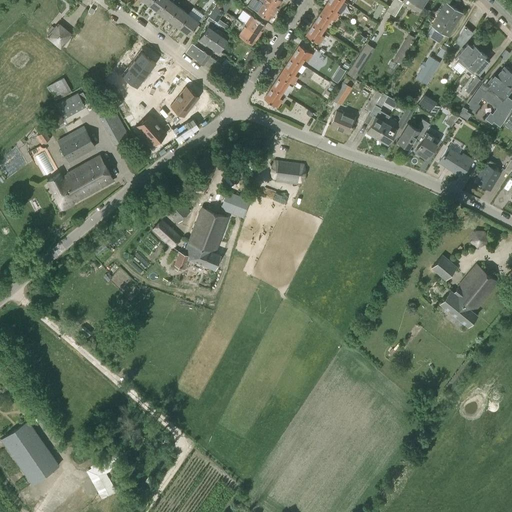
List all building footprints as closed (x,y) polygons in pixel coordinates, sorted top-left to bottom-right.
[(158,12),(166,0),(150,0),(148,4),(158,12)] [(168,19),(177,6),(169,0),(166,0),(158,12),(168,19)] [(221,8),(226,0),(219,0),(216,5),(221,8)] [(269,18),(275,9),(261,0),(249,0),(247,3),(269,18)] [(261,0),(275,9),(281,1),(279,0),(261,0)] [(336,16),(339,13),(335,10),(341,0),(340,0),(327,0),(323,7),(336,16)] [(394,15),(403,2),(400,0),(392,0),(386,10),(394,15)] [(447,35),(462,12),(445,2),(431,24),(447,35)] [(383,7),(379,4),(374,11),(379,14),(383,7)] [(217,21),(224,11),(221,9),(221,8),(216,5),(209,15),(217,21)] [(177,27),(187,14),(177,6),(168,19),(177,27)] [(334,20),(336,16),(323,7),(314,20),(324,27),(330,17),(334,20)] [(264,25),(243,10),(240,14),(248,19),(246,21),(242,19),(241,21),(240,22),(258,34),(264,25)] [(188,35),(197,22),(187,14),(177,27),(188,35)] [(253,42),(258,34),(240,22),(241,21),(237,19),(233,23),(231,27),(253,42)] [(319,43),(323,35),(320,33),(324,27),(314,20),(305,34),(319,43)] [(217,51),(227,35),(209,23),(199,39),(217,51)] [(60,46),(70,34),(58,24),(48,36),(60,46)] [(460,45),(472,32),(464,25),(454,40),(460,45)] [(362,44),(366,37),(359,33),(356,40),(362,44)] [(347,73),(355,78),(375,48),(366,42),(347,73)] [(470,45),(467,42),(454,57),(460,62),(465,67),(480,50),(472,43),(470,45)] [(202,51),(191,44),(185,52),(196,60),(202,65),(209,55),(203,51),(202,51)] [(307,61),(312,53),(298,44),(290,57),(299,64),(303,58),(307,61)] [(400,63),(409,47),(406,45),(397,61),(400,63)] [(509,52),(504,49),(499,56),(504,59),(509,52)] [(480,50),(465,67),(471,72),(474,69),(477,72),(488,60),(484,57),(486,55),(480,50)] [(429,55),(414,77),(426,85),(440,63),(429,55)] [(295,80),(297,76),(293,73),(299,64),(290,57),(281,71),(295,80)] [(147,60),(121,87),(136,100),(163,72),(147,60)] [(211,69),(214,72),(220,64),(217,61),(211,69)] [(479,104),(477,103),(482,97),(496,108),(492,114),(490,112),(485,119),(491,123),(493,121),(499,126),(502,122),(511,105),(511,100),(511,99),(509,101),(504,97),(511,86),(511,71),(510,70),(510,69),(506,66),(505,67),(504,66),(496,76),(494,73),(486,83),(483,81),(467,102),(470,104),(468,106),(474,111),(479,104)] [(113,71),(105,80),(113,86),(117,82),(114,79),(117,74),(113,71)] [(292,84),(295,80),(281,71),(272,84),(282,90),(288,81),(292,84)] [(340,78),(333,74),(330,79),(337,83),(340,78)] [(471,94),(483,78),(477,74),(465,89),(471,94)] [(69,87),(63,77),(46,87),(54,101),(72,91),(71,91),(72,91),(70,87),(69,87)] [(343,81),(342,81),(331,98),(340,105),(351,87),(346,84),(349,80),(345,77),(343,81)] [(162,82),(160,85),(166,90),(168,87),(162,82)] [(277,106),(282,99),(278,96),(282,90),(272,84),(263,97),(277,106)] [(371,111),(375,104),(381,93),(375,90),(365,107),(371,111)] [(78,94),(57,105),(63,117),(84,105),(81,99),(85,97),(82,91),(78,94)] [(188,92),(174,111),(187,119),(200,99),(188,92)] [(381,93),(375,104),(381,107),(385,99),(387,95),(381,92),(381,93)] [(435,103),(430,112),(434,114),(440,106),(435,103)] [(422,104),(420,106),(429,112),(430,112),(431,110),(422,104)] [(412,109),(406,106),(396,124),(401,127),(412,109)] [(115,144),(129,136),(113,109),(100,116),(115,144)] [(377,136),(385,122),(389,115),(378,109),(374,115),(366,130),(377,136)] [(348,132),(354,115),(343,111),(342,113),(336,110),(330,124),(331,125),(331,126),(335,127),(348,132)] [(451,125),(458,113),(453,110),(445,122),(451,125)] [(156,111),(137,119),(149,142),(168,132),(156,111)] [(421,135),(429,122),(422,118),(416,128),(407,122),(397,139),(408,146),(416,132),(421,135)] [(387,142),(395,127),(385,122),(377,136),(387,142)] [(69,160),(95,146),(84,126),(58,140),(69,160)] [(43,143),(50,138),(44,130),(37,134),(43,143)] [(426,158),(437,139),(426,132),(414,150),(426,158)] [(480,160),(488,146),(481,142),(473,156),(480,160)] [(460,155),(447,147),(439,160),(461,174),(472,157),(462,152),(460,155)] [(113,180),(100,155),(68,173),(62,177),(60,172),(47,180),(62,209),(73,202),(73,201),(113,180)] [(489,188),(500,171),(493,167),(495,164),(487,159),(475,180),(489,188)] [(301,181),(304,175),(305,170),(304,163),(275,160),(272,165),(271,171),(272,177),(301,181)] [(227,190),(221,208),(243,216),(250,199),(227,190)] [(177,221),(189,210),(173,193),(161,203),(177,221)] [(220,253),(214,251),(228,216),(202,206),(184,253),(179,251),(174,264),(176,265),(175,268),(180,270),(181,267),(184,268),(188,258),(215,268),(220,253)] [(172,245),(180,236),(160,218),(152,227),(172,245)] [(487,239),(480,228),(469,235),(476,246),(487,239)] [(445,279),(456,265),(442,253),(431,267),(445,279)] [(473,311),(498,281),(476,263),(453,291),(450,289),(439,302),(467,325),(477,313),(473,311)] [(87,337),(92,332),(84,325),(79,330),(87,337)] [(32,483),(59,464),(28,420),(1,439),(32,483)] [(101,498),(119,488),(110,470),(121,463),(117,453),(86,470),(101,498)]
